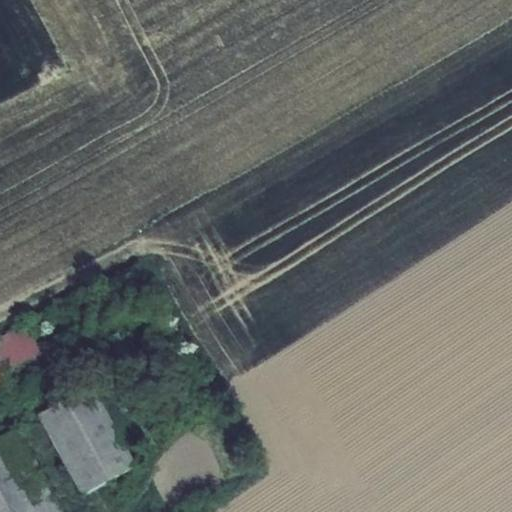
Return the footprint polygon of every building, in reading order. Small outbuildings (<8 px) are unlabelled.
[(0,382),(40,361),(24,331),(0,342),(0,382)] [(90,399),(38,427),(71,488),(122,457),(90,399)] [(8,425),(0,429),(0,511),(32,511),(50,501),(8,425)] [(122,457),(71,488),(81,507),(134,479),(122,457)] [(56,511),(50,501),(32,511),(56,511)]
